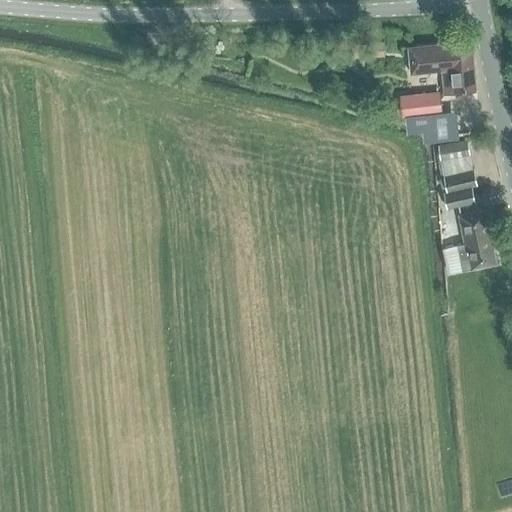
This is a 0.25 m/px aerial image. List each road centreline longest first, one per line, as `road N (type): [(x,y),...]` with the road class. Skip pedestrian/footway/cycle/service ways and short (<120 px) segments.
road 1 (unclassified): [(0,6),(121,15),(475,3)]
road 2 (tertiary): [(511,171),(475,3)]
